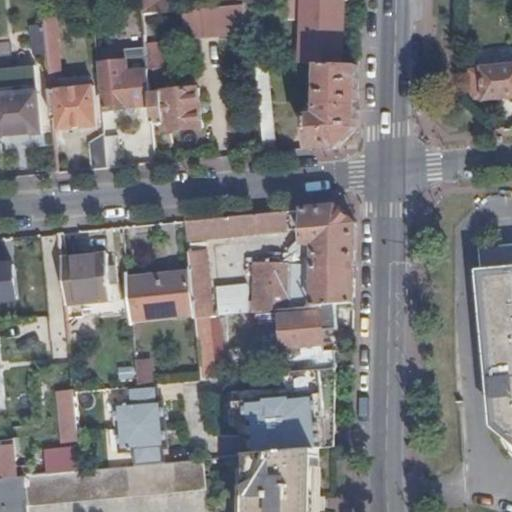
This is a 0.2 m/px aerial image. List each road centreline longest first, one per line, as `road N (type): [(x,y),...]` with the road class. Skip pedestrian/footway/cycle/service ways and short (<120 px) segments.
road 1 (residential): [(0,210),(389,173)]
road 2 (secondary): [(387,511),(389,173)]
road 3 (secondary): [(389,173),(394,0)]
road 4 (residential): [(389,173),(511,161)]
